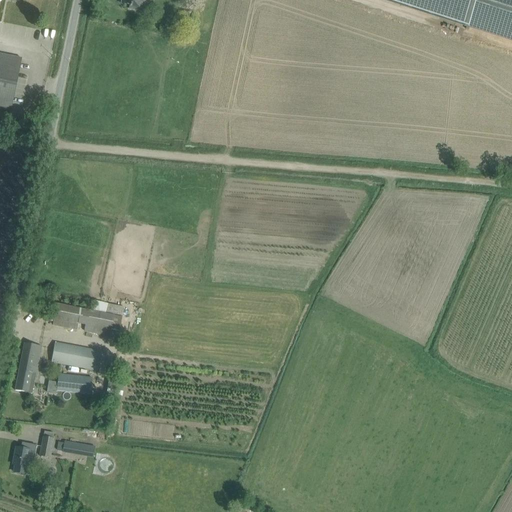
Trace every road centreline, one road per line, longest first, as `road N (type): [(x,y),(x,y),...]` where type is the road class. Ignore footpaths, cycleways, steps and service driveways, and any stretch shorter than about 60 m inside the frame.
road 1 (track): [(0,134),(511,186)]
road 2 (unclassified): [(0,380),(77,0)]
